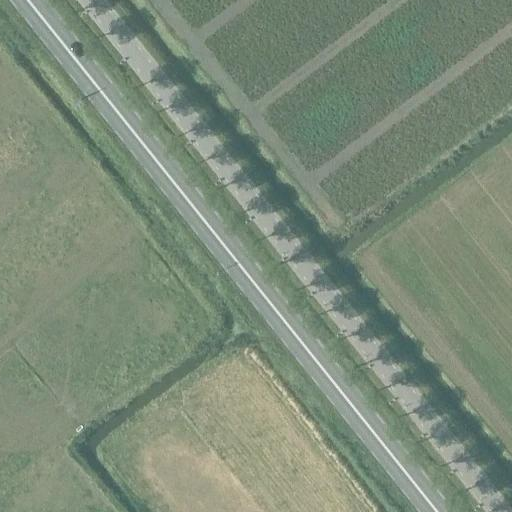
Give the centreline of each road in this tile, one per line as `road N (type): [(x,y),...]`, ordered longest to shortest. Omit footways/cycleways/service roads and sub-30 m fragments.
road 1 (primary): [(428,511),(2,0)]
road 2 (unclassified): [(503,511),(90,0)]
